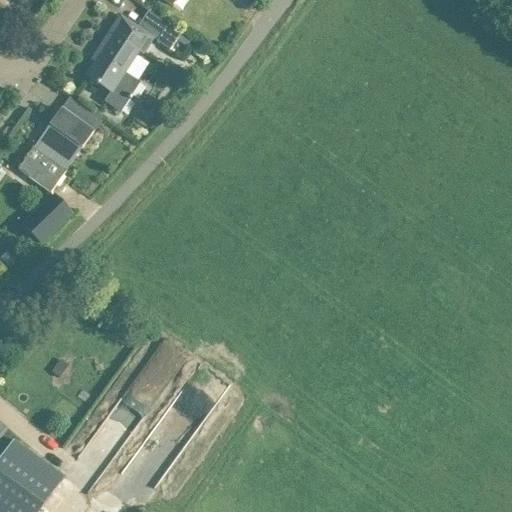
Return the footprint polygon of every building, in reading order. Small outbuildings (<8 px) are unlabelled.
[(100,56),(87,77),(96,83),(95,85),(98,87),(99,86),(111,93),(104,103),(121,114),(121,113),(120,112),(128,101),(130,102),(132,98),(131,97),(139,84),(124,75),(139,52),(143,54),(153,39),(120,18),(97,54),(100,56)] [(166,27),(156,43),(169,51),(180,36),(166,27)] [(62,170),(78,148),(82,150),(93,134),(61,111),(49,127),(51,128),(35,151),(33,150),(18,171),(50,195),(66,173),(62,170)] [(54,197),(23,227),(41,245),(71,215),(54,197)] [(147,377),(170,396),(195,364),(172,346),(147,377)] [(167,432),(179,446),(228,402),(212,383),(191,401),(196,406),(167,432)] [(38,511),(63,479),(14,442),(0,460),(0,511),(38,511)]
